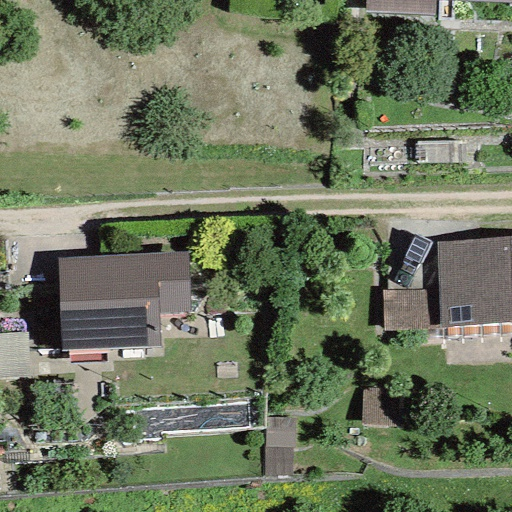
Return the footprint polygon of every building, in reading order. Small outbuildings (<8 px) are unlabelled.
[(511,0),(365,0),(365,11),(430,14),(430,0),(446,0),(511,2),(511,0)] [(511,239),(436,243),(437,291),(438,328),(511,324),(511,239)] [(186,253),(57,259),(59,351),(158,347),(157,313),(187,313),(186,253)] [(382,330),(438,328),(437,291),(381,293),(382,330)] [(0,378),(28,377),(26,333),(0,334),(0,378)] [(360,388),(360,428),(400,428),(400,388),(360,388)] [(290,448),(294,448),(294,418),(264,418),(263,448),(290,448)] [(263,448),(263,477),(290,477),(290,448),(263,448)]
